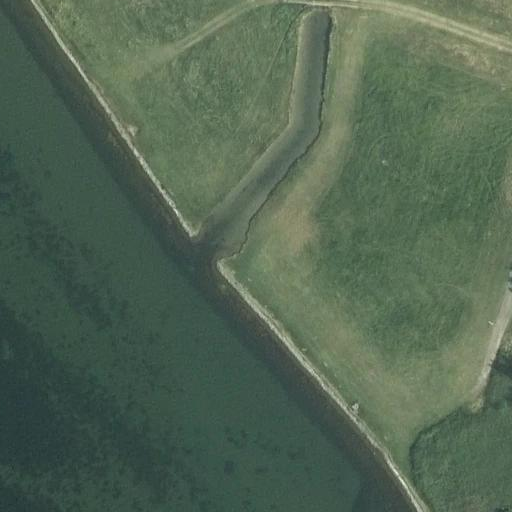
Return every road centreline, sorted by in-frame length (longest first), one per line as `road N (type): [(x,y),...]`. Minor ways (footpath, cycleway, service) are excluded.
road 1 (track): [(247,0),(341,2),(415,16),(511,50)]
road 2 (track): [(472,413),(511,289)]
